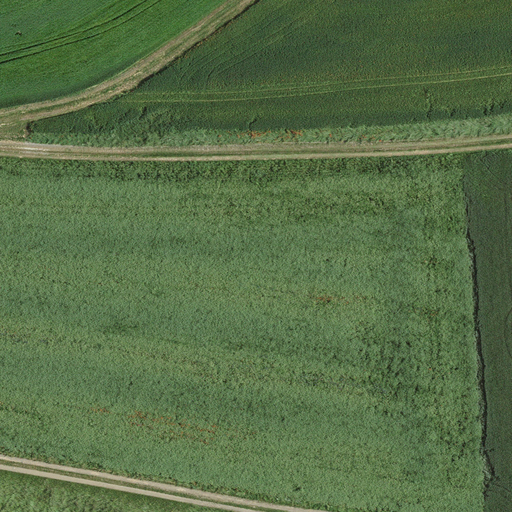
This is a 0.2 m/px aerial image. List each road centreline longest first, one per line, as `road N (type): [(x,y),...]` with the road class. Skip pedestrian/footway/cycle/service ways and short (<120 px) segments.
road 1 (track): [(0,148),(171,154),(511,140)]
road 2 (track): [(0,461),(283,511)]
